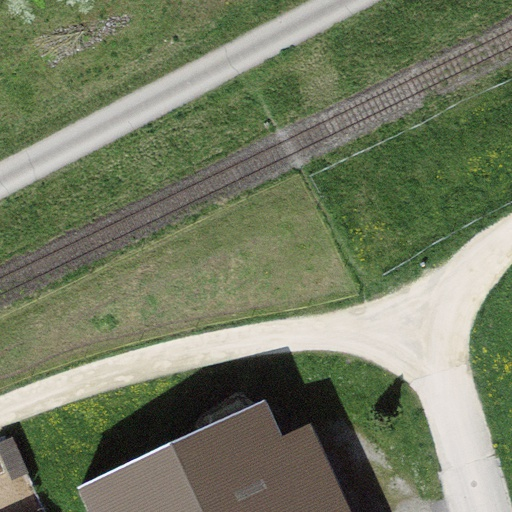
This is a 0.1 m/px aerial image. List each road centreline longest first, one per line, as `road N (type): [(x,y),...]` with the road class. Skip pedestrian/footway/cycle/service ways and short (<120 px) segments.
road 1 (track): [(449,329),(342,330),(205,348),(0,412)]
road 2 (residential): [(511,239),(471,276),(449,329),(452,396),(482,511)]
